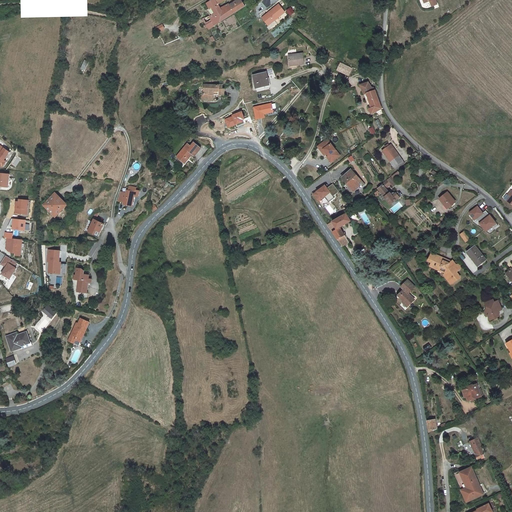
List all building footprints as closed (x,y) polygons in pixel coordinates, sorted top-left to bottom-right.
[(437,0),(424,0),(428,5),(429,4),(434,12),(438,10),(441,14),(445,11),(437,0)] [(279,5),(262,17),(268,26),(285,13),(279,5)] [(229,6),(221,10),(224,16),(232,12),(229,6)] [(221,10),(214,15),(217,20),(214,21),(218,31),(221,37),(239,25),(236,19),(237,19),(236,16),(227,20),(224,16),(221,10)] [(237,19),(236,19),(239,25),(252,18),(247,10),(240,14),(241,16),(237,19)] [(221,37),(218,31),(212,34),(215,41),(221,37)] [(289,65),(303,64),(303,53),(288,54),(289,65)] [(267,73),(254,75),(256,90),(264,88),(264,86),(269,85),(267,73)] [(369,100),(378,98),(376,93),(375,91),(374,90),(373,89),(372,89),(371,89),(369,83),(361,85),(364,95),(366,94),(369,100)] [(207,84),(204,84),(203,92),(201,92),(201,97),(213,99),(213,93),(213,91),(217,91),(217,94),(223,95),(223,89),(221,88),(221,84),(217,84),(217,85),(207,84)] [(371,108),(370,109),(369,109),(372,115),(382,109),(380,103),(378,98),(369,100),(371,108)] [(271,103),(254,108),(257,120),(265,118),(264,114),(273,112),(271,103)] [(328,138),(321,143),(325,147),(322,150),(325,154),(328,151),(330,154),(327,156),(331,161),(340,155),(328,138)] [(188,144),(177,157),(184,164),(192,154),(195,157),(201,149),(195,143),(191,146),(188,144)] [(402,161),(391,145),(382,151),(394,167),(402,161)] [(11,152),(1,146),(0,146),(0,164),(5,168),(9,162),(6,160),(11,152)] [(351,169),(342,177),(347,182),(349,180),(355,187),(362,181),(351,169)] [(9,174),(0,172),(0,185),(7,187),(9,174)] [(388,179),(381,184),(382,185),(378,188),(391,204),(401,196),(397,192),(394,193),(393,192),(391,194),(390,192),(389,193),(385,187),(391,183),(392,184),(396,181),(392,176),(388,179)] [(354,192),(357,189),(355,187),(349,180),(347,182),(346,183),(354,192)] [(362,181),(355,187),(357,189),(360,186),(361,188),(365,184),(362,181)] [(326,185),(314,194),(319,200),(325,196),(329,201),(335,197),(333,195),(339,191),(333,183),(328,187),(326,185)] [(125,193),(124,191),(123,194),(121,193),(120,200),(123,202),(123,203),(125,203),(125,205),(129,206),(130,201),(133,202),(134,196),(137,196),(138,191),(135,190),(135,188),(128,186),(127,191),(125,193)] [(61,199),(54,192),(44,203),(42,205),(45,208),(54,217),(65,204),(61,199)] [(456,202),(449,192),(440,198),(447,209),(456,202)] [(23,214),(24,205),(26,205),(27,200),(18,199),(17,202),(16,202),(15,203),(14,204),(13,213),(23,214)] [(478,207),(471,212),(471,214),(475,220),(477,218),(487,231),(493,226),(495,228),(498,226),(490,215),(489,217),(485,212),(483,213),(478,207)] [(346,213),(327,224),(338,239),(344,235),(339,227),(350,221),(346,213)] [(25,230),(26,220),(14,219),(13,229),(25,230)] [(103,224),(93,220),(87,230),(89,232),(97,236),(103,224)] [(464,240),(468,237),(464,232),(460,235),(464,240)] [(349,241),(344,235),(338,239),(342,245),(349,241)] [(22,240),(7,239),(6,250),(7,252),(11,252),(11,254),(15,254),(15,256),(20,257),(22,240)] [(488,258),(476,245),(468,251),(480,265),(488,258)] [(59,251),(47,251),(46,263),(48,263),(48,274),(65,274),(65,264),(60,264),(60,263),(58,263),(59,251)] [(453,260),(451,262),(449,263),(444,260),(445,258),(432,252),(429,258),(433,259),(432,262),(430,266),(445,273),(450,279),(451,278),(454,282),(460,278),(457,273),(456,274),(454,271),(456,270),(457,270),(458,270),(459,269),(460,269),(460,268),(460,267),(460,266),(459,266),(457,265),(453,261),(453,260)] [(1,264),(6,267),(2,274),(10,279),(17,269),(14,267),(17,263),(6,256),(1,264)] [(88,281),(88,275),(80,274),(81,269),(76,268),(75,276),(74,275),(73,280),(78,280),(76,292),(86,294),(87,285),(88,281)] [(451,284),(454,282),(451,278),(450,279),(445,273),(444,275),(451,284)] [(403,289),(399,293),(401,295),(399,297),(405,303),(409,307),(415,302),(410,296),(416,289),(407,280),(400,286),(403,289)] [(495,302),(494,302),(490,305),(484,310),(486,317),(488,316),(490,320),(499,317),(497,314),(497,313),(497,312),(499,311),(502,310),(498,301),(495,302)] [(442,312),(436,304),(433,306),(439,314),(442,312)] [(47,306),(43,311),(47,315),(51,310),(47,306)] [(55,314),(51,310),(47,315),(51,318),(55,314)] [(75,324),(68,341),(78,346),(80,342),(79,341),(82,334),(83,334),(88,322),(79,318),(76,325),(75,324)] [(15,332),(6,335),(11,349),(20,346),(21,347),(31,344),(31,341),(29,341),(26,331),(16,334),(15,332)] [(13,357),(6,359),(8,367),(16,364),(13,357)] [(471,396),(472,399),(481,396),(477,384),(472,386),(470,388),(463,390),(466,397),(467,397),(471,396)] [(430,433),(438,429),(436,420),(428,421),(430,433)] [(479,437),(471,441),(477,453),(480,459),(485,456),(483,450),(484,450),(479,437)] [(483,494),(472,467),(455,475),(467,501),(483,494)]
